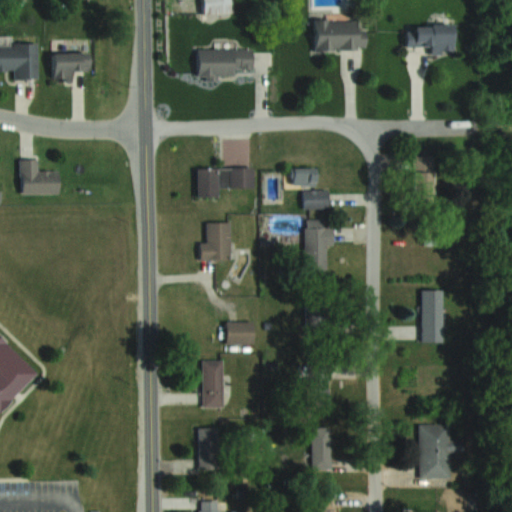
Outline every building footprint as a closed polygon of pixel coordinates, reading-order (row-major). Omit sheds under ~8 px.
[(313,19),(313,50),(363,50),(363,28),(356,28),(356,19),(313,19)] [(450,53),(450,24),(405,24),(405,45),(428,45),(428,53),(450,53)] [(0,41),(0,69),(13,69),(13,78),(37,78),(37,42),(0,41)] [(251,67),(250,47),(197,48),(197,76),(232,76),(232,67),(251,67)] [(86,51),(51,51),(51,80),(73,80),(73,69),(86,69),(86,51)] [(432,200),(432,154),(412,154),(412,200),(432,200)] [(57,192),(57,169),(37,169),(37,157),(18,157),(18,192),(57,192)] [(196,167),(196,195),(218,195),(218,186),(251,186),(251,167),(196,167)] [(314,184),(314,167),(289,167),(289,184),(314,184)] [(328,207),(328,188),(303,188),(303,207),(328,207)] [(304,218),(304,269),(326,269),(326,245),(331,245),(331,218),(304,218)] [(229,220),(207,220),(207,240),(199,240),(199,258),(229,258),(229,220)] [(441,288),(421,288),(421,341),(441,341),(441,288)] [(323,306),(307,306),(307,320),(323,320),(323,306)] [(252,320),(225,320),(225,343),(252,343),(252,320)] [(0,338),(34,372),(0,407),(0,338)] [(222,406),(222,358),(201,358),(201,406),(222,406)] [(328,369),(310,369),(310,405),(328,405),(328,369)] [(417,422),(418,478),(449,477),(448,452),(460,452),(460,439),(449,439),(448,422),(417,422)] [(218,426),(197,426),(197,469),(218,469),(218,426)] [(330,426),(310,426),(310,468),(330,468),(330,426)] [(332,511),(333,498),(313,498),(312,511),(332,511)] [(217,511),(218,499),(199,499),(198,511),(217,511)]
